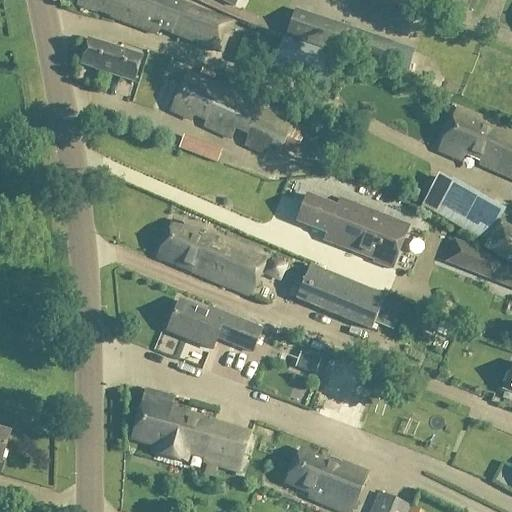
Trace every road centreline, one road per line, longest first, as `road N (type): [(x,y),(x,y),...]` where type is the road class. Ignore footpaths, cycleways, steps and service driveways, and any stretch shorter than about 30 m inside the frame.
road 1 (residential): [(511,507),(358,439),(90,355)]
road 2 (tertiary): [(90,355),(42,0)]
road 3 (tertiary): [(95,511),(90,355)]
